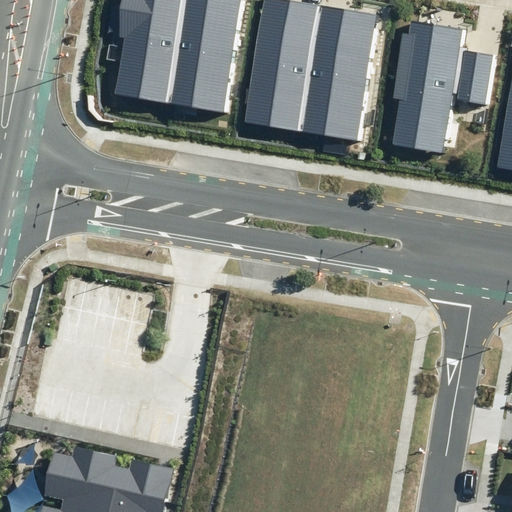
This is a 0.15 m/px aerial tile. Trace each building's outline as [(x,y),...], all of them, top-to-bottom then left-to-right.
[(186,0),(123,0),(118,38),(124,38),(116,95),(172,103),(186,0)] [(241,0),(186,0),(172,103),(226,110),(241,0)] [(321,6),(278,0),(265,0),(247,123),(302,132),(321,6)] [(376,15),(321,6),(302,132),(357,140),(376,15)] [(482,103),(491,53),(460,48),(463,29),(412,21),(410,35),(403,34),(392,97),(399,98),(391,144),(442,152),(451,97),(482,103)] [(511,89),(500,168),(511,170),(511,89)] [(261,216),(295,226),(288,250),(323,260),(330,236),(366,247),(378,204),(274,173),(261,216)] [(186,314),(191,294),(151,283),(133,347),(200,365),(212,321),(186,314)] [(168,511),(179,466),(130,455),(127,466),(118,464),(120,454),(73,443),(70,454),(53,450),(43,496),(62,500),(60,509),(43,505),(41,511),(168,511)] [(36,511),(47,462),(1,452),(0,458),(0,511),(36,511)]
